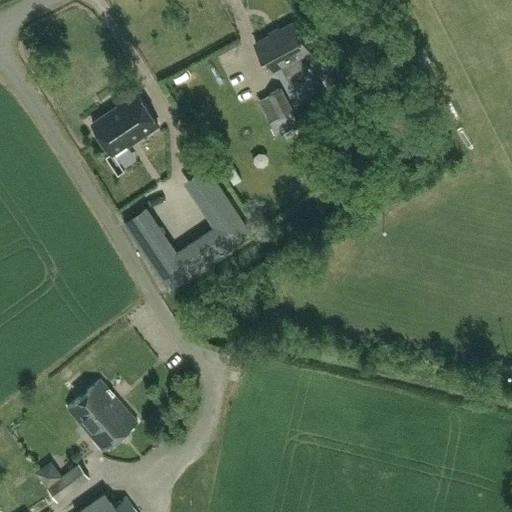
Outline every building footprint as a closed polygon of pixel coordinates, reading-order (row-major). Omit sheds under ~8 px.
[(298,56),(308,50),(294,22),(255,43),(270,71),(282,64),(291,83),(308,74),(298,56)] [(116,150),(126,143),(126,144),(157,124),(133,88),(116,100),(120,106),(111,113),(109,111),(92,122),(112,152),(116,150)] [(268,95),(281,118),(293,111),(281,88),(268,95)] [(139,210),(123,222),(168,288),(251,232),(206,166),(191,177),(224,226),(173,261),(139,210)] [(108,415),(111,417),(123,407),(99,379),(67,407),(87,431),(108,415)] [(136,422),(123,407),(111,417),(108,415),(87,431),(103,450),(136,422)] [(57,502),(88,477),(78,463),(47,487),(57,502)] [(136,511),(126,496),(113,502),(105,491),(73,511),(136,511)]
